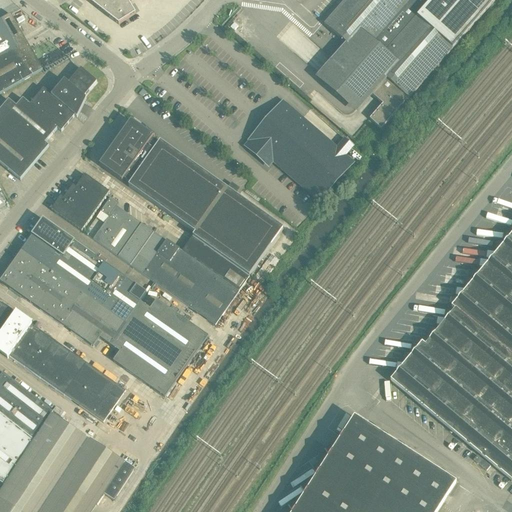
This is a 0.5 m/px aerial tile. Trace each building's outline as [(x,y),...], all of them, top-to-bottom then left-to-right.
[(86,0),(93,5),(104,14),(118,25),(123,22),(131,17),(136,14),(135,14),(130,6),(128,3),(131,1),(132,0),(86,0)] [(347,0),(325,26),(356,54),(327,87),(348,105),(363,88),(359,85),(410,27),(398,16),(412,0),(347,0)] [(410,27),(359,85),(363,88),(383,105),(370,120),(381,130),(408,99),(409,100),(496,0),(412,0),(398,16),(410,27)] [(0,58),(25,44),(27,43),(11,15),(0,21),(0,58)] [(0,94),(42,71),(34,57),(27,43),(25,44),(0,58),(0,94)] [(85,73),(68,82),(77,90),(80,92),(91,78),(85,73)] [(91,78),(80,92),(89,100),(101,86),(91,78)] [(68,82),(57,89),(69,99),(77,90),(68,82)] [(57,89),(46,95),(54,102),(61,108),(69,99),(57,89)] [(77,90),(69,99),(81,109),(89,100),(80,92),(77,90)] [(46,95),(36,100),(44,114),(46,111),(54,102),(46,95)] [(69,99),(61,108),(74,118),(81,109),(69,99)] [(36,100),(25,106),(35,124),(38,120),(44,114),(36,100)] [(54,102),(46,111),(66,128),(74,118),(61,108),(54,102)] [(337,150),(336,149),(330,144),(330,143),(329,143),(322,137),(322,136),(321,136),(314,130),(315,130),(314,130),(307,124),(306,123),(299,117),(299,116),(299,117),(292,111),(292,110),(291,110),(284,104),(283,103),(283,104),(274,114),(268,121),(262,128),(262,127),(262,128),(256,135),(256,134),(255,135),(256,135),(249,142),(250,143),(257,149),(258,150),(258,149),(265,155),(265,156),(272,162),(273,163),(280,169),(281,169),(288,175),(287,175),(288,176),(295,182),(296,182),(303,188),(303,189),(310,195),(311,196),(318,202),(319,203),(319,202),(330,190),(330,189),(341,177),(342,176),(341,176),(352,164),(353,163),(352,163),(345,157),(337,150),(337,149),(337,150)] [(25,106),(15,112),(27,134),(31,129),(35,124),(25,106)] [(44,114),(38,120),(58,137),(66,128),(46,111),(44,114)] [(15,112),(5,118),(10,129),(16,140),(18,145),(23,139),(27,134),(15,112)] [(5,118),(0,120),(0,134),(10,129),(5,118)] [(35,124),(31,129),(51,146),(58,137),(38,120),(35,124)] [(101,164),(99,167),(104,170),(122,183),(124,180),(130,185),(128,187),(193,233),(195,235),(193,237),(193,238),(192,238),(249,278),(250,276),(283,230),(237,197),(212,179),(166,147),(163,145),(160,143),(159,144),(155,142),(152,140),(153,138),(155,136),(142,126),(140,128),(131,122),(115,144),(101,164)] [(10,129),(0,134),(0,147),(16,140),(10,129)] [(27,134),(23,139),(43,155),(51,146),(31,129),(27,134)] [(23,139),(18,145),(21,150),(27,161),(31,170),(43,155),(23,139)] [(16,140),(0,147),(0,153),(3,159),(21,150),(18,145),(16,140)] [(21,150),(3,159),(9,170),(27,161),(21,150)] [(27,161),(9,170),(17,186),(31,170),(27,161)] [(83,233),(111,194),(85,176),(76,189),(73,187),(63,200),(61,198),(51,211),(83,233)] [(105,225),(94,241),(131,267),(155,234),(143,225),(118,208),(117,207),(119,205),(111,199),(110,199),(100,212),(101,213),(109,218),(110,219),(105,225)] [(44,222),(33,237),(66,260),(77,245),(44,222)] [(511,482),(511,226),(511,229),(511,230),(511,234),(451,308),(454,311),(424,347),(421,344),(390,381),(511,482)] [(155,234),(131,267),(144,276),(167,242),(164,240),(155,234)] [(33,237),(22,253),(55,276),(66,260),(33,237)] [(167,242),(144,276),(196,313),(215,326),(249,278),(192,238),(186,247),(182,253),(167,242)] [(66,260),(55,276),(71,287),(93,256),(77,245),(66,260)] [(114,363),(165,399),(209,338),(157,301),(151,310),(141,303),(125,325),(102,309),(71,287),(55,276),(22,253),(1,284),(94,349),(100,340),(120,354),(114,363)] [(93,256),(71,287),(102,309),(124,278),(93,256)] [(124,278),(102,309),(125,325),(141,303),(140,303),(146,294),(137,287),(124,278)] [(0,351),(103,424),(126,392),(0,303),(0,351)] [(0,414),(34,441),(51,415),(52,414),(53,413),(33,398),(3,374),(0,377),(0,414)] [(61,418),(65,413),(57,408),(53,412),(61,418)] [(0,511),(93,511),(104,495),(114,502),(135,470),(125,464),(106,452),(88,440),(70,427),(61,422),(63,420),(53,413),(52,414),(51,415),(34,441),(17,467),(4,486),(0,493),(0,511)] [(0,483),(4,486),(17,467),(34,441),(0,414),(0,483)] [(354,418),(345,432),(342,438),(324,449),(329,457),(312,468),(317,476),(300,487),(305,494),(288,506),(292,511),(437,511),(456,484),(354,418)] [(486,471),(490,467),(477,456),(473,461),(486,471)]
